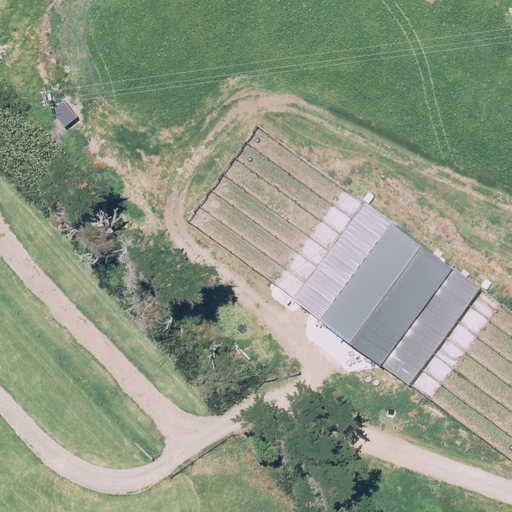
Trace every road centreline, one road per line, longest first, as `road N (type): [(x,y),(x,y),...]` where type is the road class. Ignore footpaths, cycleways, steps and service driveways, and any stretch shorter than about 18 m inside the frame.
road 1 (track): [(291,411),(237,422),(166,468),(117,478),(74,468),(0,400)]
road 2 (track): [(197,448),(0,236)]
road 3 (track): [(511,493),(291,411)]
